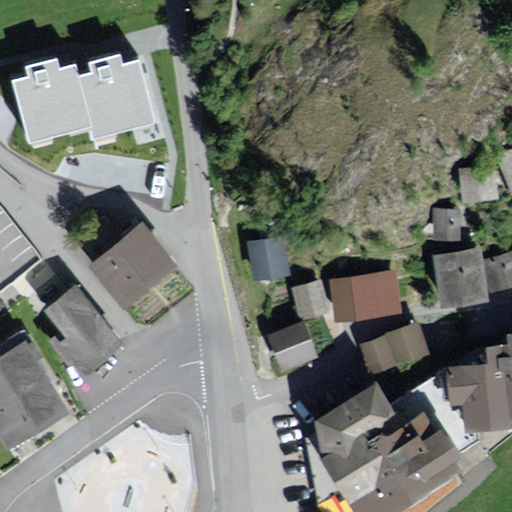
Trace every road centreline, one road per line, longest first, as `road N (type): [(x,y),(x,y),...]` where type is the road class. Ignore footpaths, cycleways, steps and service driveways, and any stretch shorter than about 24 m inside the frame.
road 1 (residential): [(221,362),(177,0)]
road 2 (residential): [(223,407),(309,378),(362,334),(511,300)]
road 3 (residential): [(0,497),(169,370),(221,362)]
